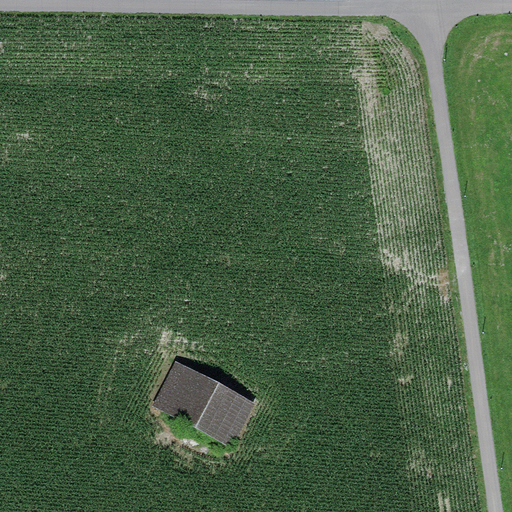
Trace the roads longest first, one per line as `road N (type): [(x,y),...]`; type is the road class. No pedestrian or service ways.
road 1 (unclassified): [(426,6),(495,511)]
road 2 (unclassified): [(0,1),(426,6)]
